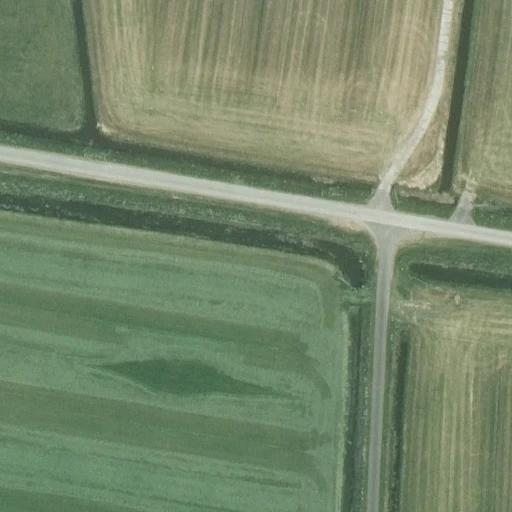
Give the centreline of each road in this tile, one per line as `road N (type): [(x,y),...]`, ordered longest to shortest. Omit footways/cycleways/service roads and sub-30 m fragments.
road 1 (unclassified): [(511,240),(0,153)]
road 2 (track): [(378,217),(384,188),(430,102),(446,5)]
